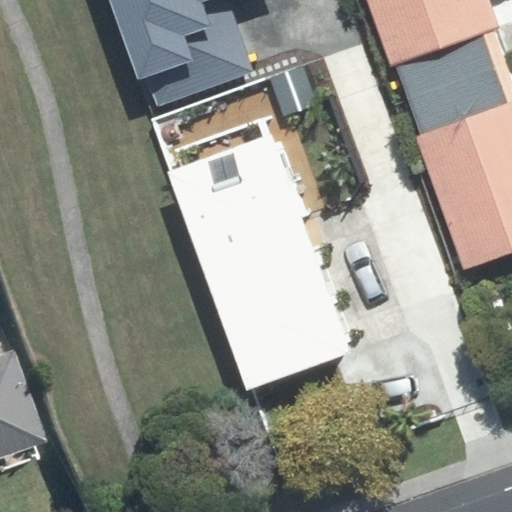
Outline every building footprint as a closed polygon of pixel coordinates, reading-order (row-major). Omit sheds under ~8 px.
[(145,78),(155,108),(257,73),(230,0),(109,0),(138,80),(145,78)] [(511,42),(496,0),(386,0),(411,63),(414,61),(428,96),(511,64),(511,42)] [(442,131),(432,136),(481,264),(511,251),(511,64),(428,96),(442,131)] [(193,165),(275,383),(372,346),(293,129),(284,133),(277,114),(193,145),(200,164),(193,165)] [(0,456),(43,440),(11,353),(0,357),(0,456)]
